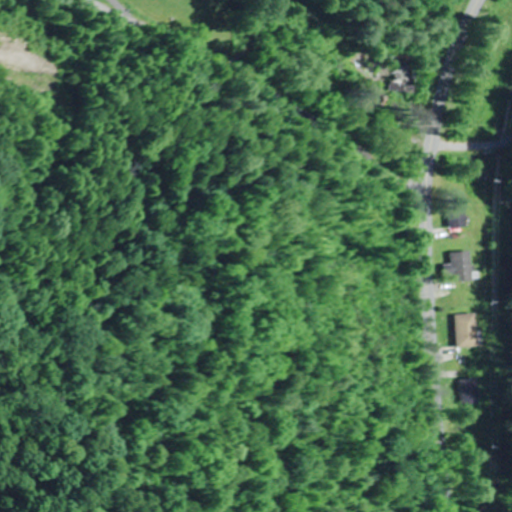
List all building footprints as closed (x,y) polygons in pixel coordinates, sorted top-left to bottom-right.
[(387,89),(414,92),(419,53),(375,47),(373,60),(390,63),(387,89)] [(376,109),(386,93),(372,85),(362,101),(376,109)] [(467,227),(467,201),(448,201),(449,227),(467,227)] [(446,265),(447,274),(452,273),(452,282),(474,280),(471,250),(452,253),(453,264),(446,265)] [(479,313),(458,314),(460,347),(480,346),(479,313)]
